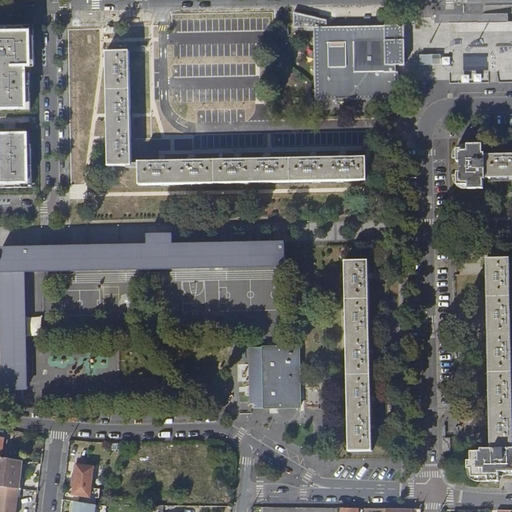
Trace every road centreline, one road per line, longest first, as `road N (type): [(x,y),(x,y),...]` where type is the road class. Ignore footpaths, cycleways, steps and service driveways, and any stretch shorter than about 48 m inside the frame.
road 1 (residential): [(163,1),(164,101),(182,125),(374,126),(424,136)]
road 2 (residential): [(433,491),(424,136)]
road 3 (residential): [(0,211),(54,201),(51,3)]
road 4 (residential): [(250,441),(217,426),(58,425)]
